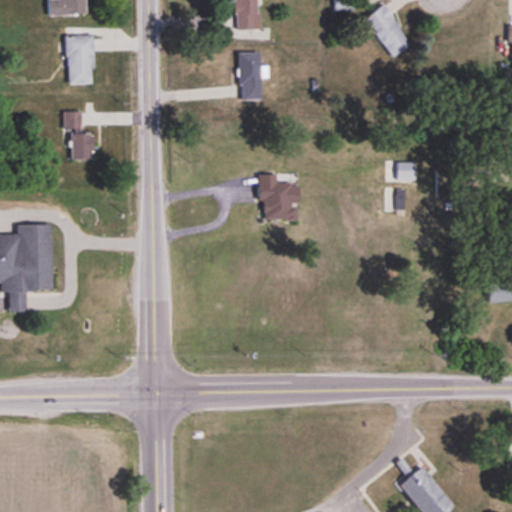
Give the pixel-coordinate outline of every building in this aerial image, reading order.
[(87,15),(86,0),(46,0),(47,15),(87,15)] [(258,29),(257,0),(234,0),(235,29),(258,29)] [(333,0),(334,12),(353,12),(352,0),(333,0)] [(357,23),(368,37),(373,33),(391,58),(410,45),(382,6),(357,23)] [(93,84),(92,35),(65,35),(66,84),(93,84)] [(259,52),(238,53),(238,100),(260,100),(259,52)] [(63,112),(63,129),(80,129),(80,112),(63,112)] [(92,160),(92,134),(69,134),(69,160),(92,160)] [(296,220),(296,184),(276,184),(276,175),(259,175),(258,220),(296,220)] [(0,233),(0,292),(7,292),(7,303),(8,311),(24,311),(24,303),(24,290),(51,289),(50,224),(15,225),(15,233),(0,233)] [(511,302),(511,283),(485,284),(485,303),(511,302)] [(419,465),(397,482),(419,511),(447,511),(452,508),(419,465)]
